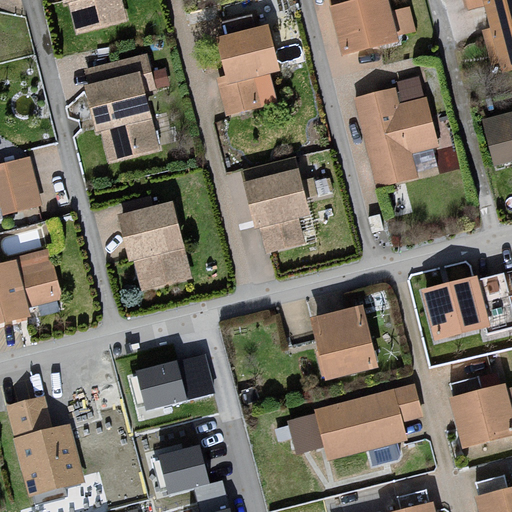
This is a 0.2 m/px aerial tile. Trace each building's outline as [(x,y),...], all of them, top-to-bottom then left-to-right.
[(64,0),(66,7),(71,8),(77,36),(125,25),(119,0),(64,0)] [(330,0),(343,51),(350,59),(403,48),(402,38),(416,34),(409,10),(395,13),(393,0),(330,0)] [(511,0),(467,0),(471,13),(490,9),(506,78),(511,76),(511,0)] [(224,39),(217,40),(227,77),(214,78),(225,122),(274,108),(266,79),(282,76),(274,29),(256,32),(252,17),(222,25),(224,39)] [(147,57),(83,73),(108,164),(162,155),(148,96),(157,94),(147,57)] [(398,92),(354,102),(377,193),(419,183),(413,155),(445,150),(425,100),(401,107),(398,92)] [(511,114),(480,122),(493,169),(511,164),(511,114)] [(299,159),(238,173),(266,256),(306,249),(299,222),(312,220),(310,200),(319,199),(316,181),(306,184),(299,159)] [(0,161),(0,205),(3,216),(41,209),(32,160),(1,166),(0,161)] [(155,198),(119,205),(139,296),(192,283),(172,207),(157,210),(155,198)] [(16,265),(0,269),(0,327),(32,321),(29,310),(66,303),(50,250),(15,258),(16,265)] [(422,284),(473,270),(469,256),(418,270),(422,284)] [(511,313),(503,275),(423,292),(435,345),(511,330),(511,313)] [(364,310),(311,322),(329,384),(383,371),(364,310)] [(205,354),(135,371),(145,409),(214,392),(205,354)] [(94,384),(99,403),(122,397),(117,378),(94,384)] [(511,384),(450,400),(465,448),(511,437),(511,384)] [(415,386),(285,422),(294,458),(324,452),(326,459),(409,440),(406,421),(423,415),(415,386)] [(45,399),(5,406),(32,498),(83,483),(73,426),(54,432),(45,399)] [(219,424),(150,441),(160,480),(229,463),(219,424)] [(511,511),(511,490),(476,497),(480,511),(511,511)] [(437,511),(435,503),(398,511),(437,511)]
